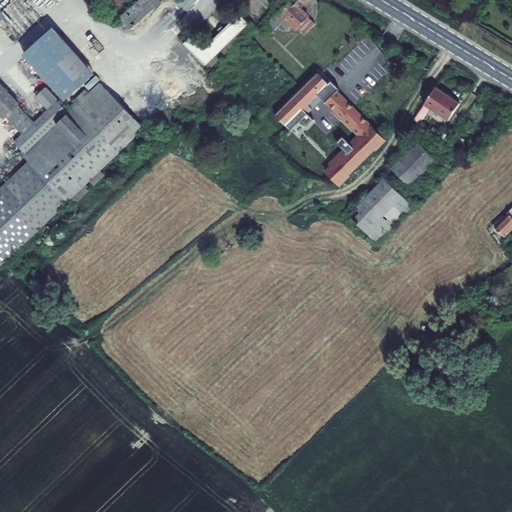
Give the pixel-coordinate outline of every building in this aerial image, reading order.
[(142,0),(120,19),(130,30),(162,2),(159,0),(142,0)] [(299,9),(306,0),(291,0),(280,11),(261,31),(267,37),(280,24),(287,31),(292,26),(296,31),(298,29),(305,35),(315,24),(299,9)] [(233,45),(251,28),(247,24),(248,23),(239,15),(224,29),(221,26),(217,30),(220,33),(205,47),(193,36),(184,44),(205,65),(206,64),(230,41),(233,45)] [(53,23),(23,49),(67,96),(96,69),(53,23)] [(206,64),(210,68),(233,45),(230,41),(206,64)] [(361,138),(348,150),(361,164),(384,141),(331,89),(311,68),(305,74),(308,77),(291,94),(305,107),(318,95),(361,138)] [(159,115),(164,109),(142,101),(134,94),(122,107),(99,83),(89,93),(85,89),(74,100),(75,102),(66,111),(57,101),(58,100),(46,87),(36,97),(48,110),(34,123),(19,107),(7,117),(23,134),(14,142),(22,150),(19,153),(28,163),(2,187),(0,189),(0,266),(5,262),(24,244),(65,204),(114,157),(159,115)] [(7,117),(19,107),(18,106),(19,105),(0,84),(0,113),(5,119),(7,117)] [(382,97),(372,87),(367,93),(377,103),(382,97)] [(421,110),(412,122),(418,126),(429,109),(448,121),(459,104),(436,88),(421,110)] [(272,112),(286,127),(305,107),(291,94),(272,112)] [(297,136),(314,123),(308,116),(292,130),(297,136)] [(397,175),(422,147),(418,143),(391,168),(397,175)] [(436,162),(422,147),(397,175),(410,187),(436,162)] [(361,164),(348,150),(326,172),(339,186),(361,164)] [(376,242),(411,206),(389,184),(386,187),(382,183),(349,216),(376,242)] [(508,216),(506,218),(503,215),(492,225),(503,236),(511,227),(511,208),(506,214),(508,216)] [(497,304),(505,297),(500,292),(492,299),(497,304)]
